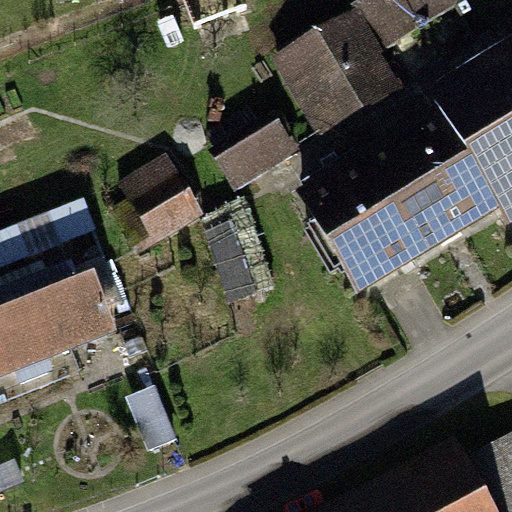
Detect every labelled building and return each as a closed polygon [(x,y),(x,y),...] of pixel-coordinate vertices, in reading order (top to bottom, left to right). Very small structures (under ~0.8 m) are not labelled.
[(251,10),(246,0),(187,0),(200,30),(251,10)] [(353,13),(276,59),(323,137),(405,88),(383,52),(469,1),(468,0),(363,0),(350,8),(353,13)] [(437,113),(497,213),(505,227),(511,222),(511,44),(427,95),(437,113)] [(219,145),(208,151),(235,196),(297,158),(270,114),(259,121),(252,109),(212,133),(219,145)] [(497,213),(437,113),(301,194),(362,295),(497,213)] [(169,157),(121,186),(157,247),(206,219),(169,157)] [(93,280),(0,321),(0,403),(123,348),(93,280)] [(322,511),(511,511),(511,439),(469,462),(458,442),(322,511)]
